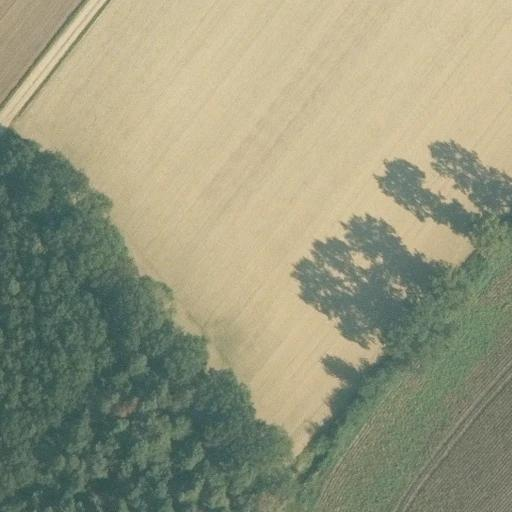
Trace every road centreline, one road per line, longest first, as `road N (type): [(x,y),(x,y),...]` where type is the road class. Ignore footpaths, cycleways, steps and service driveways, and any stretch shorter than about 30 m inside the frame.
road 1 (track): [(0,137),(249,436),(289,511)]
road 2 (track): [(0,125),(98,0)]
